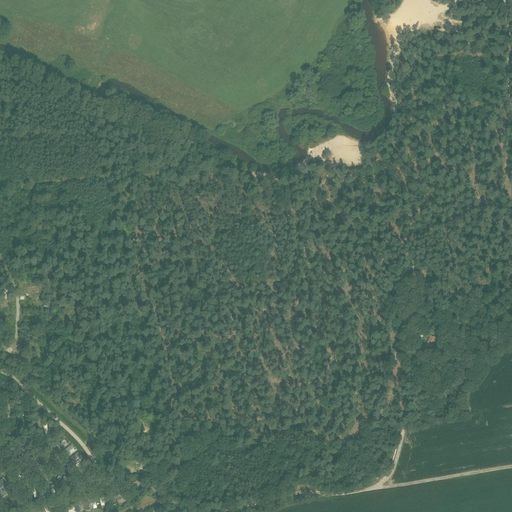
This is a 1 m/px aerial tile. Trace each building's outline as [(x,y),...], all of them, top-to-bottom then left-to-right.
[(419,272),(412,272),(412,277),(413,277),(413,281),(417,281),(417,277),(422,277),(422,272),(420,272),(419,272)] [(450,334),(456,337),(459,330),(452,328),(450,334)] [(431,336),(427,345),(433,347),(436,338),(431,336)] [(59,406),(59,395),(56,395),(56,396),(51,396),(51,395),(47,395),(47,406),(51,406),(56,406),(59,406)] [(134,464),(133,472),(143,473),(143,465),(134,464)] [(0,480),(0,497),(11,488),(3,478),(0,480)] [(44,490),(37,491),(38,499),(46,497),(44,490)] [(84,505),(86,511),(98,508),(95,498),(83,501),(84,504),(79,505),(80,506),(84,505)]
